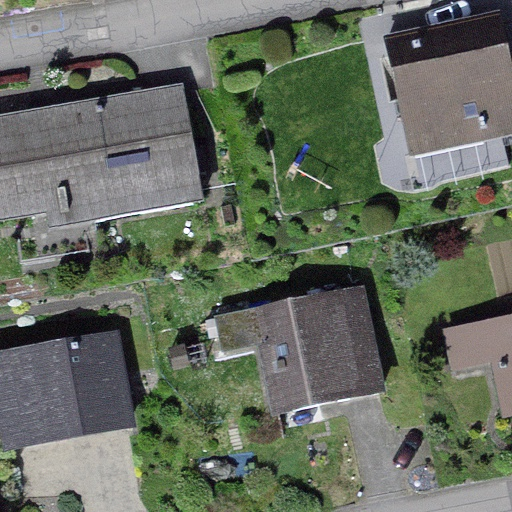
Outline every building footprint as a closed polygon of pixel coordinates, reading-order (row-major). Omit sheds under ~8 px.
[(511,21),(411,49),(447,174),(511,155),(511,21)] [(181,88),(0,120),(0,223),(46,215),(49,232),(202,205),(181,88)] [(361,289),(215,320),(222,355),(253,348),(269,422),(384,398),(361,289)] [(511,319),(445,333),(453,373),(490,366),(502,424),(511,421),(511,319)] [(119,334),(0,356),(0,447),(2,460),(137,435),(119,334)]
